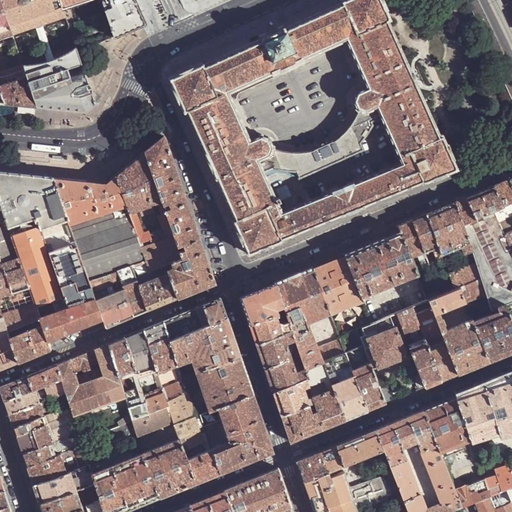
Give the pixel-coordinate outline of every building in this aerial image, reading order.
[(0,0),(0,37),(12,33),(0,0)] [(59,0),(0,0),(12,33),(35,25),(42,23),(65,16),(62,8),(59,0)] [(59,0),(62,8),(86,0),(101,0),(105,9),(112,6),(109,0),(59,0)] [(134,0),(109,0),(112,6),(105,9),(114,35),(145,22),(134,0)] [(242,245),(243,244),(243,245),(244,245),(246,250),(247,253),(248,254),(249,254),(252,253),(257,250),(257,251),(258,251),(258,252),(261,251),(261,250),(270,246),(271,247),(273,246),(274,246),(273,244),(274,244),(279,242),(282,241),(282,240),(283,240),(282,239),(284,238),(283,238),(292,234),(293,234),(299,232),(308,228),(314,226),(314,225),(324,221),(324,222),(330,219),(339,215),(340,216),(341,215),(345,214),(345,215),(348,213),(348,212),(357,208),(358,210),(361,208),(360,207),(364,206),(364,205),(365,205),(365,204),(374,200),(375,201),(381,198),(390,194),(390,195),(396,192),(405,188),(405,189),(412,186),(421,182),(422,181),(423,183),(424,182),(424,183),(427,181),(432,179),(433,179),(433,180),(435,180),(436,179),(436,178),(445,174),(446,175),(448,174),(448,173),(449,173),(448,172),(454,170),(454,171),(457,169),(456,169),(457,169),(457,168),(457,167),(457,166),(456,164),(454,159),(455,158),(454,155),(452,156),(449,147),(450,146),(448,143),(447,143),(445,138),(443,135),(442,134),(440,135),(440,134),(437,127),(435,123),(435,124),(432,116),(431,114),(428,107),(426,103),(423,96),(422,93),(421,93),(418,85),(412,71),(408,62),(407,59),(406,59),(403,52),(404,52),(402,49),(398,39),(397,39),(394,32),(395,32),(393,28),(393,29),(390,22),(390,21),(390,20),(392,19),(389,12),(388,10),(389,9),(387,6),(386,7),(383,0),(341,0),(340,0),(341,3),(337,4),(331,7),(327,9),(321,12),(316,14),(311,16),(310,16),(306,18),(300,21),(296,22),(296,23),(290,26),(286,27),(285,26),(284,26),(284,25),(277,28),(278,30),(267,35),(266,33),(259,36),(260,37),(259,38),(260,39),(256,41),(250,44),(245,45),(246,46),(240,48),(229,53),(225,55),(219,58),(219,57),(215,59),(215,60),(209,62),(204,64),(204,62),(203,62),(195,66),(194,65),(194,66),(193,65),(191,65),(189,66),(189,67),(181,71),(181,70),(177,72),(177,73),(177,74),(173,75),(169,77),(169,78),(168,78),(168,79),(170,83),(172,87),(172,88),(171,88),(172,92),(174,92),(177,100),(176,100),(178,104),(179,104),(179,105),(180,104),(181,108),(183,113),(184,112),(184,113),(186,112),(203,151),(202,151),(203,152),(202,152),(206,162),(208,161),(212,169),(210,170),(214,180),(216,180),(218,183),(219,183),(234,219),(233,220),(233,221),(234,223),(236,229),(236,230),(235,230),(235,232),(236,233),(238,232),(242,241),(240,242),(242,245)] [(35,25),(47,61),(54,59),(42,23),(35,25)] [(26,77),(36,105),(85,110),(96,102),(78,51),(77,52),(75,46),(72,49),(68,52),(64,54),(59,57),(54,59),(47,61),(39,63),(34,63),(29,64),(22,64),(24,70),(26,77)] [(22,64),(0,70),(0,77),(24,70),(22,64)] [(24,70),(0,77),(0,85),(26,77),(24,70)] [(26,77),(0,85),(0,89),(4,102),(36,105),(26,77)] [(164,136),(145,151),(162,201),(164,205),(168,203),(170,209),(188,202),(164,136)] [(145,151),(115,175),(126,204),(129,212),(142,208),(162,201),(145,151)] [(15,174),(0,172),(0,205),(1,210),(8,227),(19,224),(36,218),(40,229),(41,229),(68,220),(53,178),(15,174)] [(105,183),(53,178),(68,220),(70,225),(112,210),(126,204),(115,175),(105,183)] [(500,183),(494,185),(503,205),(511,201),(511,184),(510,179),(500,183)] [(474,194),(466,197),(476,218),(493,210),(503,205),(494,185),(486,189),(474,194)] [(460,199),(455,201),(466,234),(471,249),(476,262),(481,277),(487,294),(491,309),(497,306),(505,303),(511,300),(511,250),(511,249),(504,233),(493,210),(476,218),(466,197),(460,199)] [(162,201),(142,208),(154,244),(175,237),(165,210),(164,205),(162,201)] [(440,208),(426,213),(438,246),(441,253),(461,245),(464,252),(471,249),(466,234),(455,201),(440,208)] [(511,201),(503,205),(493,210),(504,233),(511,228),(511,201)] [(183,244),(200,239),(193,217),(188,202),(170,209),(165,210),(175,237),(178,246),(183,244)] [(126,204),(112,210),(115,217),(129,212),(126,204)] [(142,208),(129,212),(132,221),(142,248),(154,244),(142,208)] [(112,210),(70,225),(76,242),(132,221),(129,212),(115,217),(112,210)] [(417,217),(412,219),(424,252),(433,248),(438,246),(426,213),(417,217)] [(36,218),(19,224),(22,232),(11,236),(19,259),(29,288),(34,303),(40,319),(68,309),(68,308),(41,229),(40,229),(36,218)] [(399,224),(397,225),(400,231),(411,258),(419,254),(424,252),(412,219),(406,221),(399,224)] [(68,220),(41,229),(68,308),(95,298),(93,292),(89,281),(76,242),(70,225),(68,220)] [(132,221),(76,242),(89,281),(117,271),(125,268),(131,266),(146,260),(142,248),(132,221)] [(19,224),(8,227),(11,236),(22,232),(19,224)] [(0,265),(11,262),(0,230),(0,265)] [(370,243),(344,254),(361,297),(373,292),(417,274),(411,258),(400,231),(370,243)] [(154,244),(142,248),(146,260),(150,271),(167,265),(173,262),(182,259),(180,251),(178,246),(175,237),(154,244)] [(200,239),(183,244),(185,250),(180,251),(182,259),(173,262),(175,268),(168,270),(169,273),(178,298),(215,283),(200,239)] [(438,246),(433,248),(438,261),(443,259),(441,253),(438,246)] [(424,252),(419,254),(423,265),(429,262),(424,252)] [(327,261),(312,267),(331,314),(363,301),(362,300),(361,297),(344,254),(327,261)] [(11,262),(0,265),(0,297),(29,288),(19,259),(11,262)] [(138,285),(150,271),(146,260),(131,266),(138,285)] [(453,271),(449,273),(453,283),(455,288),(459,287),(481,277),(476,262),(453,271)] [(150,271),(138,285),(152,280),(169,273),(168,270),(167,265),(150,271)] [(126,271),(118,274),(121,282),(124,289),(133,316),(142,313),(147,311),(138,285),(131,266),(125,268),(126,271)] [(294,274),(275,282),(283,306),(285,310),(289,321),(292,330),(295,339),(299,350),(300,354),(305,368),(322,362),(323,361),(308,323),(331,314),(312,267),(294,274)] [(117,271),(89,281),(93,292),(121,282),(118,274),(117,271)] [(152,280),(138,285),(147,311),(164,304),(178,298),(169,273),(152,280)] [(481,277),(459,287),(465,301),(465,302),(487,294),(481,277)] [(121,282),(93,292),(95,298),(96,300),(124,289),(121,282)] [(240,297),(249,324),(275,314),(277,313),(276,309),(283,306),(275,282),(241,296),(240,297)] [(425,294),(421,283),(414,286),(413,289),(410,290),(411,292),(407,294),(408,295),(392,301),(381,306),(367,312),(371,323),(374,322),(396,312),(413,306),(427,300),(425,294)] [(453,283),(439,289),(441,294),(455,288),(453,283)] [(441,294),(429,299),(446,344),(458,373),(482,363),(489,360),(473,320),(472,319),(446,329),(439,312),(465,301),(459,287),(455,288),(441,294)] [(29,288),(0,297),(0,309),(2,315),(34,303),(29,288)] [(124,289),(96,300),(102,319),(105,328),(121,321),(133,316),(124,289)] [(387,289),(373,294),(367,297),(367,298),(368,300),(371,307),(380,303),(391,298),(387,289)] [(439,289),(425,294),(427,300),(429,299),(441,294),(439,289)] [(68,309),(40,319),(42,326),(48,341),(76,330),(92,323),(102,319),(96,300),(95,298),(68,308),(68,309)] [(220,298),(203,304),(210,324),(227,317),(220,298)] [(427,300),(413,306),(421,326),(426,340),(430,350),(446,344),(429,299),(427,300)] [(34,303),(2,315),(2,316),(8,332),(40,319),(34,303)] [(499,310),(473,320),(489,360),(498,356),(511,350),(511,320),(505,303),(497,306),(499,310)] [(192,309),(183,313),(189,332),(210,324),(203,304),(192,309)] [(413,306),(396,312),(404,333),(421,326),(413,306)] [(172,317),(163,321),(170,340),(189,332),(183,313),(172,317)] [(275,314),(249,324),(256,344),(292,330),(289,321),(279,324),(275,314)] [(0,317),(0,370),(18,363),(10,339),(8,332),(2,316),(0,317)] [(240,355),(227,317),(210,324),(189,332),(170,340),(177,364),(192,359),(196,372),(240,355)] [(152,325),(144,329),(158,372),(163,370),(177,364),(170,340),(163,321),(152,325)] [(371,323),(364,326),(364,327),(362,329),(364,334),(366,333),(368,337),(378,333),(376,329),(378,328),(376,322),(374,324),(374,322),(371,323)] [(42,326),(10,339),(18,363),(42,354),(51,350),(48,341),(42,326)] [(368,337),(366,337),(377,366),(378,368),(408,356),(407,355),(400,335),(396,326),(378,333),(368,337)] [(134,333),(125,336),(135,369),(137,374),(152,367),(156,378),(159,387),(143,393),(149,412),(168,405),(163,388),(158,372),(144,329),(134,333)] [(292,330),(256,344),(265,368),(290,357),(285,343),(295,339),(292,330)] [(404,333),(400,335),(407,355),(412,353),(410,347),(404,333)] [(115,340),(109,343),(119,375),(135,369),(125,336),(115,340)] [(364,338),(361,339),(364,345),(370,362),(372,368),(377,366),(366,337),(364,338)] [(426,340),(410,347),(412,353),(420,373),(424,386),(425,386),(435,382),(441,380),(430,350),(426,340)] [(81,354),(57,364),(62,378),(66,392),(70,406),(73,414),(73,416),(126,397),(122,386),(119,375),(109,343),(81,354)] [(446,344),(430,350),(441,380),(451,376),(458,373),(446,344)] [(323,361),(322,362),(327,374),(350,365),(345,352),(323,361)] [(240,355),(196,372),(209,410),(214,408),(217,407),(253,393),(240,355)] [(290,357),(265,368),(273,391),(306,378),(308,377),(305,369),(295,372),(290,357)] [(322,362),(305,368),(305,369),(308,377),(306,378),(308,386),(329,378),(327,374),(322,362)] [(370,362),(352,370),(354,375),(368,409),(378,405),(385,402),(380,388),(378,383),(372,368),(370,362)] [(41,371),(28,376),(33,390),(62,378),(57,364),(41,371)] [(350,365),(327,374),(329,378),(331,384),(354,375),(352,370),(350,365)] [(152,367),(137,374),(139,379),(140,384),(156,378),(152,367)] [(163,370),(158,372),(163,388),(169,386),(163,370)] [(420,373),(413,375),(415,380),(418,388),(424,386),(420,373)] [(483,385),(456,396),(471,439),(471,441),(474,448),(501,439),(500,436),(511,432),(511,373),(483,385)] [(354,375),(331,384),(333,388),(345,418),(358,413),(368,409),(354,375)] [(12,382),(0,387),(3,396),(5,401),(33,390),(28,376),(12,382)] [(33,390),(5,401),(8,410),(9,414),(38,403),(61,394),(66,392),(62,378),(33,390)] [(306,378),(273,391),(281,415),(309,404),(303,388),(308,386),(306,378)] [(329,378),(308,386),(312,396),(333,388),(331,384),(329,378)] [(139,379),(122,386),(126,397),(128,404),(132,419),(149,412),(143,393),(140,384),(139,379)] [(169,386),(163,388),(168,405),(188,397),(184,384),(183,381),(180,381),(169,386)] [(191,381),(184,384),(188,397),(189,397),(193,409),(199,407),(191,381)] [(388,385),(380,388),(385,402),(394,399),(394,398),(393,398),(388,385)] [(333,388),(312,396),(314,402),(316,409),(323,427),(336,422),(345,418),(333,388)] [(66,392),(61,394),(66,407),(70,406),(66,392)] [(253,393),(217,407),(221,419),(229,441),(212,448),(220,472),(273,451),(253,393)] [(438,403),(424,409),(437,444),(443,457),(455,452),(465,448),(463,442),(471,439),(456,396),(438,403)] [(188,397),(168,405),(174,422),(174,425),(195,416),(193,409),(189,397),(188,397)] [(12,423),(14,427),(41,416),(43,416),(38,403),(9,414),(12,423)] [(309,404),(281,415),(290,441),(308,433),(323,427),(316,409),(312,411),(309,404)] [(149,412),(132,419),(133,421),(137,434),(137,436),(169,423),(174,422),(168,405),(149,412)] [(209,410),(200,414),(204,426),(218,421),(214,408),(209,410)] [(424,409),(407,416),(417,441),(421,451),(437,444),(424,409)] [(43,416),(41,416),(44,425),(59,419),(56,411),(43,416)] [(59,419),(44,425),(50,442),(66,436),(78,431),(73,416),(73,414),(59,419)] [(41,416),(14,427),(16,433),(17,435),(44,425),(41,416)] [(174,425),(178,438),(185,458),(205,451),(202,443),(204,442),(195,416),(174,425)] [(407,416),(393,421),(402,447),(417,441),(407,416)] [(133,421),(95,436),(100,449),(134,435),(137,434),(133,421)] [(383,426),(376,428),(383,448),(390,463),(406,456),(402,447),(393,421),(383,426)] [(44,425),(17,435),(21,446),(23,453),(50,442),(44,425)] [(354,437),(336,445),(344,464),(383,448),(376,428),(354,437)] [(511,432),(500,436),(501,439),(506,456),(511,453),(511,432)] [(66,436),(50,442),(55,456),(58,455),(71,450),(66,436)] [(212,448),(205,451),(185,458),(178,438),(165,444),(143,453),(160,496),(175,490),(181,488),(192,483),(220,472),(212,448)] [(501,439),(474,448),(483,473),(508,464),(506,456),(501,439)] [(50,442),(23,453),(26,462),(28,466),(55,456),(50,442)] [(437,444),(421,451),(441,502),(426,508),(406,456),(390,463),(392,468),(398,485),(403,498),(408,511),(446,511),(462,506),(455,489),(444,461),(443,457),(437,444)] [(71,450),(58,455),(64,474),(89,465),(87,458),(86,454),(83,445),(71,450)] [(315,453),(297,461),(304,480),(328,470),(344,464),(336,445),(315,453)] [(455,452),(443,457),(444,461),(446,460),(446,461),(449,462),(452,462),(454,459),(455,456),(456,456),(455,452)] [(160,496),(143,453),(92,474),(95,482),(100,499),(104,511),(122,511),(135,507),(160,496)] [(55,456),(28,466),(32,478),(34,484),(64,474),(58,455),(55,456)] [(89,465),(64,474),(70,492),(76,490),(90,484),(95,482),(92,474),(89,466),(89,465)] [(236,485),(225,490),(233,511),(275,511),(292,506),(278,468),(262,475),(236,485)] [(392,468),(385,471),(387,474),(385,475),(388,482),(392,480),(394,487),(398,485),(392,468)] [(328,470),(304,480),(307,490),(309,497),(349,483),(344,471),(330,476),(328,470)] [(64,474),(34,484),(38,496),(40,503),(70,492),(64,474)] [(380,477),(350,488),(354,500),(385,490),(380,477)] [(485,478),(455,489),(462,506),(475,501),(489,495),(490,495),(485,478)] [(95,482),(90,484),(91,489),(94,496),(95,501),(100,499),(95,482)] [(349,483),(309,497),(314,511),(319,511),(354,500),(350,488),(349,483)] [(90,484),(76,490),(82,507),(94,503),(93,501),(95,501),(94,496),(88,499),(85,492),(91,489),(90,484)] [(394,487),(392,487),(397,500),(403,498),(398,485),(394,487)] [(507,488),(490,495),(496,511),(511,511),(511,501),(511,500),(507,488)] [(5,494),(4,489),(0,490),(0,508),(9,505),(5,494)] [(70,492),(40,503),(43,511),(72,511),(82,509),(83,509),(82,507),(76,490),(70,492)] [(205,497),(190,504),(192,511),(233,511),(225,490),(205,497)] [(354,500),(358,509),(388,499),(385,490),(354,500)] [(495,511),(489,495),(475,501),(479,511),(495,511)] [(397,500),(395,500),(399,511),(404,511),(408,511),(403,498),(397,500)] [(83,509),(82,509),(83,511),(104,511),(100,499),(95,501),(93,501),(94,503),(82,507),(83,509)] [(354,500),(319,511),(358,511),(358,509),(354,500)]
